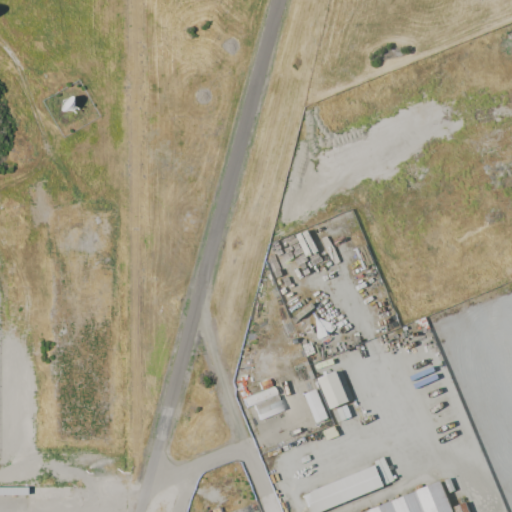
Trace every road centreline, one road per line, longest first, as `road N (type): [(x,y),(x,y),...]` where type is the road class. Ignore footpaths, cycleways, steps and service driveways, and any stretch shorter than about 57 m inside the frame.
road 1 (residential): [(143,511),(280,0)]
road 2 (residential): [(186,511),(197,479),(255,453),(274,511)]
